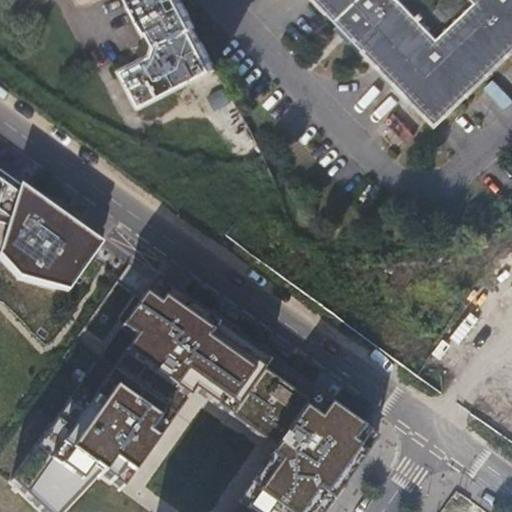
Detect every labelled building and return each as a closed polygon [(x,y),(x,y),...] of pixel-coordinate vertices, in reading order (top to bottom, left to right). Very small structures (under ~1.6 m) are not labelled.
[(129,0),(147,34),(150,33),(156,44),(152,55),(123,70),(144,106),(214,70),(192,28),(195,26),(181,0),(129,0)] [(511,0),(314,0),(436,128),(511,55),(511,0)] [(193,86),(234,166),(258,154),(216,74),(193,86)] [(101,244),(0,172),(0,269),(16,282),(67,293),(101,244)] [(269,364),(154,282),(10,483),(41,511),(64,511),(99,476),(112,486),(154,424),(165,433),(195,392),(275,450),(230,511),(325,511),(377,441),(314,396),(303,410),(259,378),(269,364)] [(451,511),(437,501),(428,511),(451,511)]
